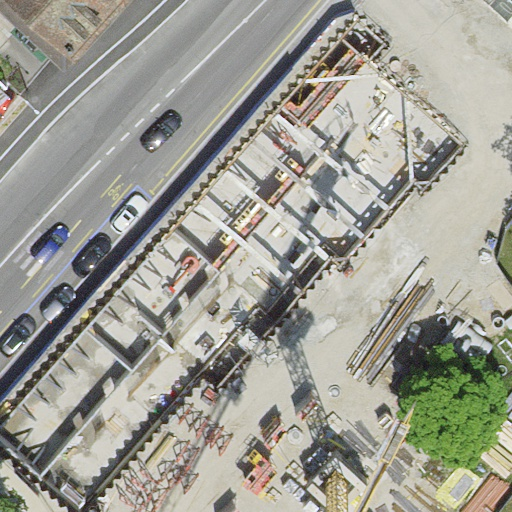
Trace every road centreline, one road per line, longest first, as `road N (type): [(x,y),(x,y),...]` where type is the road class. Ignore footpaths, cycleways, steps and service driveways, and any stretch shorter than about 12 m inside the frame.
road 1 (primary): [(0,339),(146,169),(233,4)]
road 2 (primary): [(233,4),(86,112),(0,207)]
